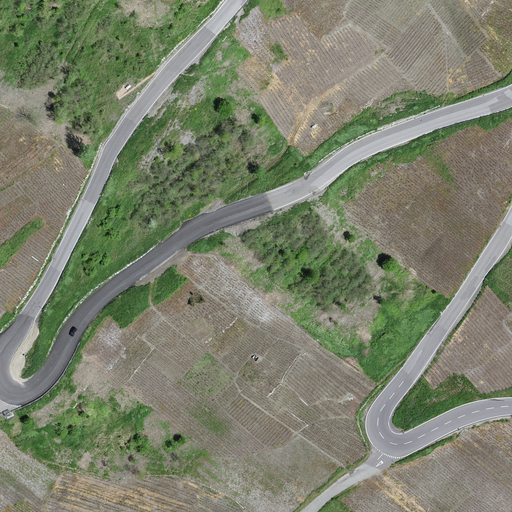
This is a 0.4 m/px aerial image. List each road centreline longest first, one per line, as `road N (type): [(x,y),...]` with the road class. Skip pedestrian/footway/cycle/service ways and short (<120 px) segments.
road 1 (tertiary): [(511,95),(373,142),(296,191),(201,226),(85,311),(42,381),(27,391),(7,389)]
road 2 (tertiary): [(0,354),(55,270),(117,139),(236,0)]
road 3 (tertiary): [(390,442),(378,428),(381,409),(511,221)]
road 4 (tertiary): [(511,405),(390,442)]
